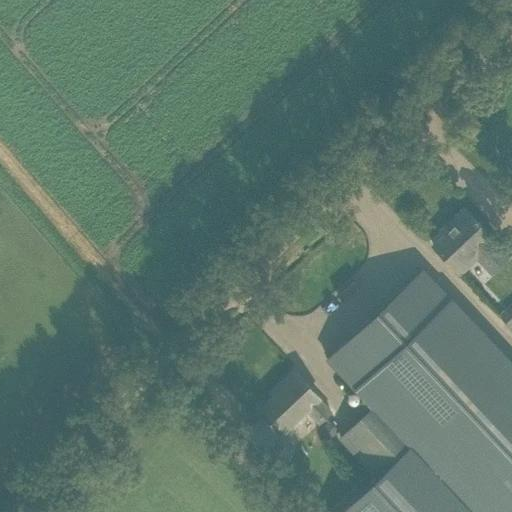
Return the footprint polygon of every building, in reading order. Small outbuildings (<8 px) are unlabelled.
[(508,257),(490,237),(463,208),(449,222),(452,226),(432,245),(446,260),(455,270),(478,248),(485,256),(478,263),(490,275),(508,257)] [(511,511),(511,367),(448,300),(432,314),(404,285),(325,359),(362,398),(350,409),(359,418),(339,437),(376,477),(338,511),(511,511)] [(233,434),(254,412),(206,366),(185,388),(233,434)] [(319,398),(306,384),(292,370),(278,383),(281,387),(261,406),(284,431),(306,411),(318,423),(330,412),(318,399),(319,398)] [(260,418),(245,432),(264,452),(267,456),(283,441),(261,417),(260,418)] [(322,428),(329,435),(337,428),(330,421),(322,428)]
